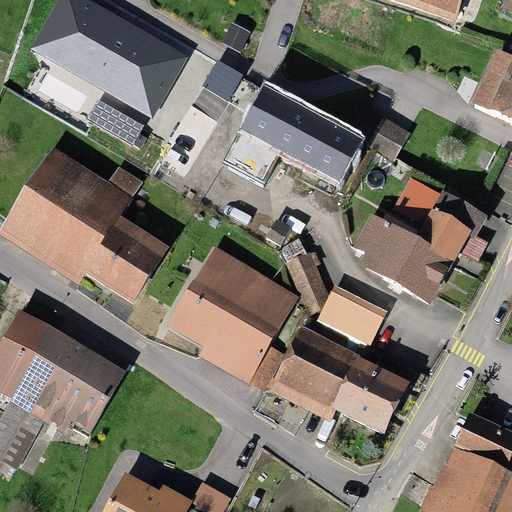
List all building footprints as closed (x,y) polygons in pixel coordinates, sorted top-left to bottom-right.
[(186,57),(85,0),(55,0),(27,50),(151,120),(186,57)] [(411,0),(456,15),(460,0),(411,0)] [(511,0),(505,0),(502,8),(511,11),(511,0)] [(250,33),(231,23),(221,41),(241,51),(250,33)] [(477,102),(494,110),(511,70),(511,57),(500,52),(477,102)] [(244,75),(219,59),(202,85),(228,101),(244,75)] [(511,70),(494,110),(511,118),(511,70)] [(262,95),(243,133),(341,183),(360,146),(262,95)] [(404,134),(361,110),(347,135),(390,159),(404,134)] [(48,155),(0,236),(0,237),(76,282),(81,273),(115,217),(125,200),(107,189),(48,155)] [(115,176),(107,189),(125,200),(133,186),(115,176)] [(434,213),(418,241),(453,261),(469,232),(434,213)] [(357,242),(371,250),(386,224),(372,216),(357,242)] [(167,248),(115,217),(81,273),(133,304),(167,248)] [(276,224),(267,238),(281,248),(291,233),(276,224)] [(371,250),(362,266),(430,303),(453,261),(418,241),(386,224),(371,250)] [(299,242),(279,253),(303,298),(323,287),(299,242)] [(206,347),(199,359),(265,394),(300,331),(271,285),(211,253),(170,329),(206,347)] [(336,289),(319,322),(373,349),(389,316),(336,289)] [(16,315),(0,345),(0,391),(14,399),(45,415),(87,437),(122,370),(16,315)] [(300,331),(265,394),(320,424),(331,405),(355,360),(300,331)] [(355,360),(331,405),(380,431),(404,387),(355,360)] [(0,468),(14,476),(45,415),(14,399),(0,424),(0,468)] [(454,451),(501,473),(511,450),(511,437),(470,418),(454,451)] [(454,451),(425,511),(511,511),(511,478),(501,473),(454,451)] [(119,475),(102,511),(179,511),(186,498),(149,481),(146,488),(119,475)]
